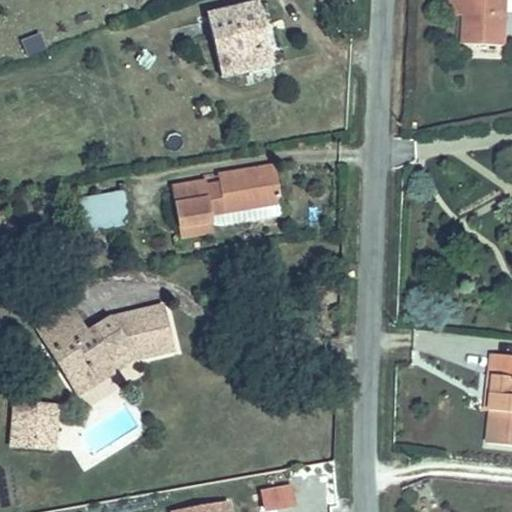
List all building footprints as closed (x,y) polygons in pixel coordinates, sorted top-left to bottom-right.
[(467,15),(467,0),(451,0),(451,14),(467,15)] [(503,47),(504,0),(467,0),(467,15),(465,45),(503,47)] [(273,66),(259,4),(207,16),(221,78),(273,66)] [(282,205),(276,167),(218,177),(220,189),(207,191),(211,217),(282,205)] [(125,191),(80,195),(84,229),(128,225),(125,191)] [(173,352),(163,308),(109,320),(85,335),(66,304),(33,324),(68,380),(89,366),(99,383),(124,367),(119,359),(129,353),(134,361),(173,352)] [(511,447),(511,357),(492,355),(490,378),(495,378),(492,412),(488,445),(511,447)] [(99,383),(89,366),(68,380),(78,396),(99,383)] [(492,412),(495,378),(490,378),(486,412),(492,412)] [(55,450),(58,408),(18,406),(15,447),(55,450)] [(294,507),(291,489),(262,494),(265,511),(294,507)] [(228,511),(227,503),(174,511),(228,511)]
